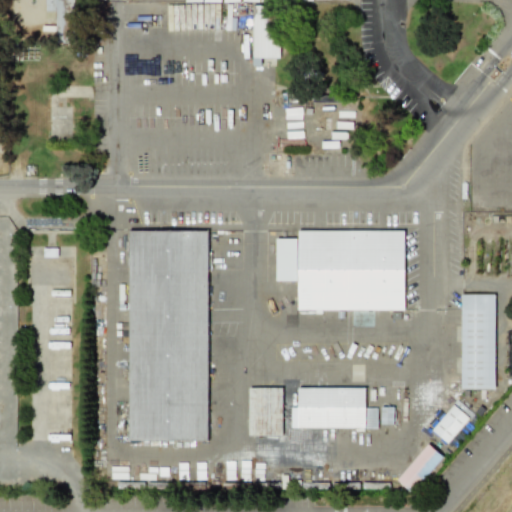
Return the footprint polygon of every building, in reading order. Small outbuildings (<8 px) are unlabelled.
[(44,0),(45,19),(56,19),(56,36),(61,36),(61,29),(74,29),(73,0),(44,0)] [(251,5),(252,66),(260,66),(260,58),(274,58),(274,5),(251,5)] [(128,440),(128,230),(207,231),(206,439),(128,440)] [(403,231),(297,231),(297,239),(275,239),(275,281),(297,281),(297,311),(404,310),(403,231)] [(494,389),(494,295),(460,295),(461,389),(494,389)] [(248,435),(281,435),(281,388),(248,387),(248,435)] [(297,388),(297,407),(290,407),(290,427),(363,428),(364,388),(297,388)] [(380,424),(392,424),(393,407),(380,407),(380,424)] [(410,493),(442,457),(427,444),(395,479),(410,493)]
